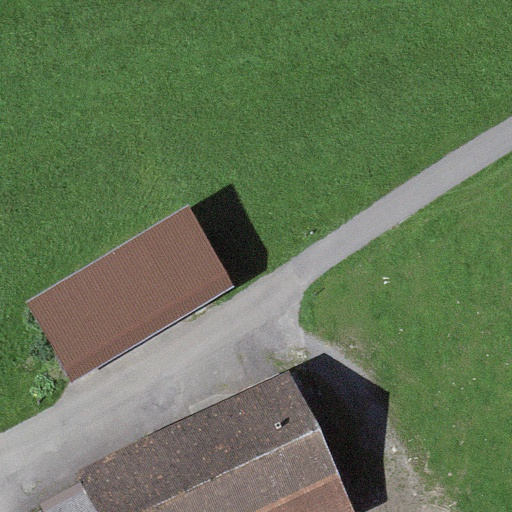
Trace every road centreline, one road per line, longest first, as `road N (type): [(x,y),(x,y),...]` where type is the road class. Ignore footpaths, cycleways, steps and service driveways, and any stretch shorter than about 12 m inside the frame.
road 1 (residential): [(511,137),(120,388),(0,450)]
road 2 (unknown): [(255,300),(319,378),(362,398),(392,435),(407,480),(407,511)]
